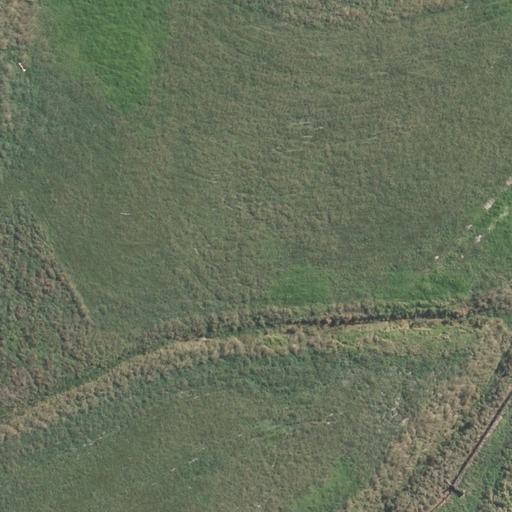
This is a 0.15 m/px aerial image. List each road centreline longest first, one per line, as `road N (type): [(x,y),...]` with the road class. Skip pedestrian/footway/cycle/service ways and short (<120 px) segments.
road 1 (unknown): [(249,471),(491,171),(500,116),(476,48),(428,0)]
road 2 (unknown): [(288,511),(0,211)]
